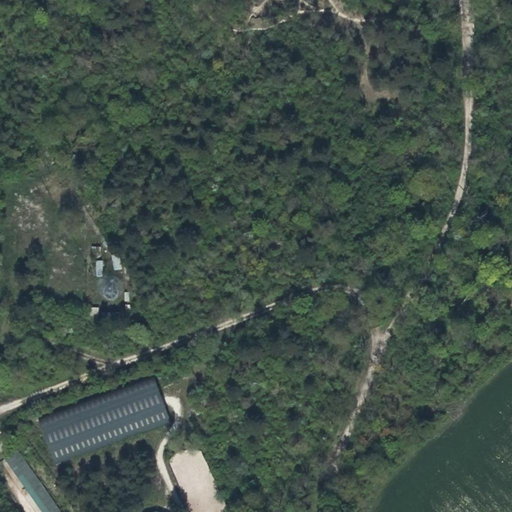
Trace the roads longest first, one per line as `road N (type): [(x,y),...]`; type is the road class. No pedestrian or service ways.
road 1 (track): [(465,0),(469,126),(460,183),(422,277),(382,342),(318,511)]
road 2 (track): [(0,408),(329,286),(358,294),(375,327),(376,357)]
